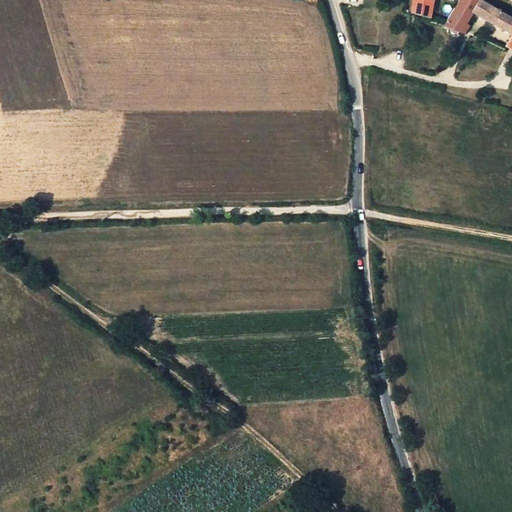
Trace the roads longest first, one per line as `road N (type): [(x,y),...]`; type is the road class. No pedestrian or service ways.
road 1 (unclassified): [(329,0),(355,88),(362,275),(379,396),(421,511)]
road 2 (track): [(0,220),(336,210),(511,238)]
road 3 (track): [(0,249),(341,511)]
